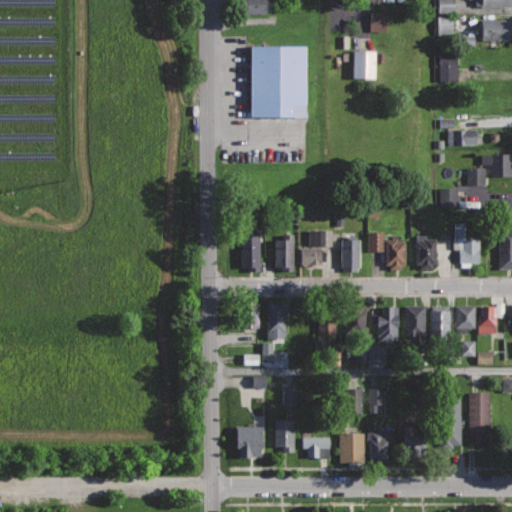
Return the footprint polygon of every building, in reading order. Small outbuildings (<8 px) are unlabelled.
[(237,0),(237,13),(266,13),(266,10),(274,10),(274,0),(237,0)] [(436,0),(437,12),(453,12),(453,0),(436,0)] [(511,0),(473,0),(474,8),(511,7),(511,0)] [(384,32),(385,12),(368,12),(368,32),(384,32)] [(451,17),(436,17),(435,34),(451,34),(451,17)] [(511,19),(480,19),(481,39),(511,39),(511,19)] [(304,45),(250,45),(250,115),(304,115),(304,45)] [(373,79),(374,51),(351,51),(350,79),(373,79)] [(458,51),(436,51),(436,65),(439,65),(439,81),(458,80),(458,51)] [(481,127),(446,129),(447,144),(482,142),(481,127)] [(511,152),(480,153),(480,164),(489,164),(490,176),(511,176),(511,152)] [(482,185),(482,168),(464,168),(464,185),(482,185)] [(454,206),(455,189),(439,189),(438,205),(454,206)] [(464,222),(453,222),(453,248),(459,248),(459,266),(469,266),(469,262),(480,262),(480,238),(465,238),(464,222)] [(332,228),(307,228),(307,247),(300,247),(300,263),(320,263),(320,246),(332,246),(332,228)] [(511,228),(497,228),(497,269),(511,268),(511,228)] [(258,230),(240,230),(240,265),(247,265),(247,270),(258,270),(258,230)] [(385,230),(366,231),(367,250),(385,250),(385,264),(389,264),(389,268),(399,268),(399,263),(405,263),(404,240),(402,240),(402,237),(397,237),(397,234),(391,234),(391,238),(385,238),(385,230)] [(293,233),(283,233),(283,238),(274,238),(274,266),(282,266),(282,270),(293,270),(293,233)] [(425,234),(415,234),(416,263),(420,263),(420,268),(431,267),(431,263),(435,263),(435,237),(426,237),(425,234)] [(359,238),(340,238),(340,266),(343,266),(343,270),(356,270),(356,266),(359,266),(359,238)] [(255,297),(242,297),(242,325),(259,325),(259,301),(255,301),(255,297)] [(285,300),(267,300),(266,337),(285,337),(285,300)] [(503,302),(495,302),(495,306),(492,306),(492,303),(480,303),(480,315),(477,315),(477,332),(495,332),(495,315),(503,315),(503,302)] [(362,303),(346,303),(345,335),(364,335),(365,309),(362,308),(362,303)] [(448,303),(428,303),(428,337),(449,337),(449,309),(448,309),(448,303)] [(319,304),(318,332),(335,333),(336,304),(319,304)] [(424,304),(403,304),(404,340),(419,340),(419,334),(424,334),(424,304)] [(475,304),(454,304),(454,332),(467,332),(467,327),(475,327),(475,304)] [(398,305),(381,305),(381,314),(377,314),(377,339),(397,340),(398,305)] [(473,341),(459,341),(459,356),(473,356),(473,341)] [(271,343),(260,343),(259,359),(270,359),(271,343)] [(385,364),(384,346),(352,347),(353,365),(385,364)] [(490,352),(475,352),(475,364),(490,364),(490,352)] [(256,364),(256,354),(241,354),(241,365),(256,364)] [(263,388),(264,376),(250,376),(250,388),(263,388)] [(499,392),(511,392),(511,378),(500,378),(499,392)] [(281,404),(295,404),(295,388),(281,388),(281,404)] [(375,413),(375,405),(382,405),(382,389),(367,388),(366,413),(375,413)] [(359,412),(360,389),(344,389),(344,412),(359,412)] [(490,391),(467,391),(467,434),(490,434),(490,391)] [(460,394),(441,394),(441,443),(460,443),(460,394)] [(292,418),(275,418),(275,445),(282,445),(282,450),(292,450),(292,418)] [(413,424),(402,425),(403,456),(419,455),(419,447),(424,447),(424,434),(414,434),(413,424)] [(263,425),(235,425),(235,447),(239,447),(239,456),(263,456),(263,425)] [(391,425),(381,425),(382,430),(366,430),(367,461),(387,460),(387,440),(391,440),(391,425)] [(362,431),(338,431),(339,462),(363,461),(362,431)] [(329,434),(301,434),(301,448),(306,448),(306,457),(329,457),(329,434)]
